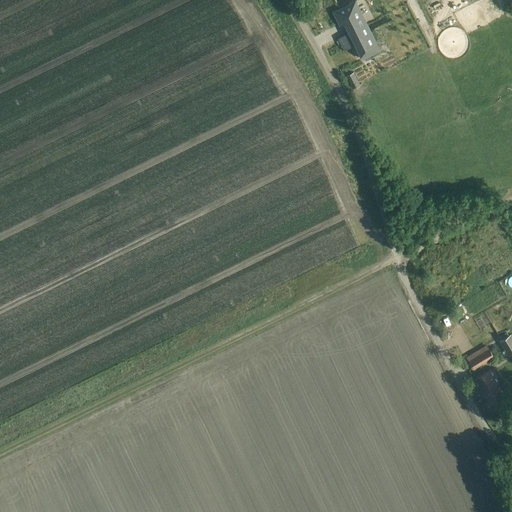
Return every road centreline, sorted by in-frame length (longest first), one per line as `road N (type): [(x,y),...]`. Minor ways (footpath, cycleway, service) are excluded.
road 1 (track): [(0,453),(397,258)]
road 2 (unclassified): [(397,258),(361,139),(287,0)]
road 3 (unclassified): [(498,443),(397,258)]
road 4 (unclassified): [(397,258),(511,201)]
